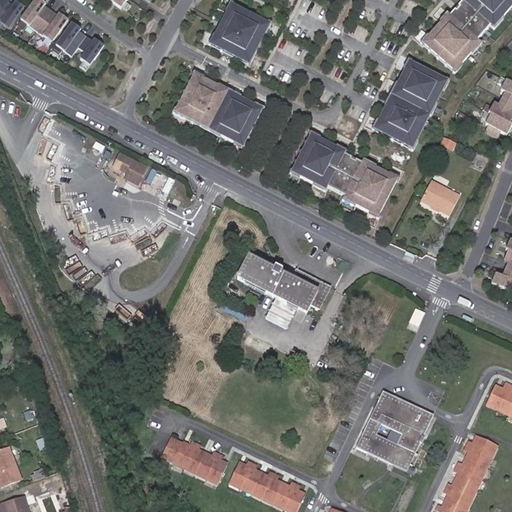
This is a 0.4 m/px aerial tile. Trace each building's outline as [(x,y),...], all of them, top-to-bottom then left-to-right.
[(131,1),(131,0),(109,0),(127,12),(133,2),(131,1)] [(432,34),(426,41),(455,68),(462,62),(463,63),(474,51),(472,49),(503,16),(505,18),(511,9),(511,0),(465,0),(461,5),(463,6),(459,10),(457,9),(444,23),(442,22),(431,33),(432,34)] [(5,2),(0,4),(0,25),(2,27),(0,29),(8,36),(24,15),(15,9),(12,13),(8,10),(5,2)] [(39,6),(23,29),(39,40),(53,19),(46,14),(47,12),(39,6)] [(266,42),(271,33),(269,32),(273,23),(237,6),(233,14),(231,13),(227,22),(228,23),(225,29),(224,28),(220,37),(222,38),(217,47),(253,64),(258,55),(259,56),(264,47),(263,47),(265,41),(266,42)] [(39,40),(54,51),(70,28),(61,22),(60,24),(53,19),(39,40)] [(74,31),(59,54),(74,65),(80,56),(89,44),(82,39),(83,37),(74,31)] [(96,49),(89,44),(80,56),(87,61),(83,67),(93,74),(107,54),(97,47),(96,49)] [(448,78),(413,59),(409,67),(407,66),(400,80),(402,81),(392,99),(393,99),(390,105),(387,103),(379,117),(382,118),(377,127),(409,144),(414,136),(415,137),(435,100),(437,101),(445,87),(443,86),(448,78)] [(511,79),(506,76),(500,86),(504,88),(496,101),(492,98),(486,108),(488,109),(483,119),(485,120),(481,127),(493,134),(497,127),(503,131),(509,122),(507,120),(511,112),(511,110),(508,108),(511,101),(511,79)] [(248,148),(266,113),(258,109),(259,107),(245,100),(244,102),(226,93),(225,94),(220,91),(222,88),(208,80),(206,83),(198,79),(181,111),(189,116),(189,117),(226,136),(225,138),(239,145),(240,144),(248,148)] [(323,143),(315,138),(296,173),(305,178),(304,179),(318,187),(319,185),(360,206),(358,208),(372,215),(373,214),(382,218),(400,183),(392,178),(392,177),(378,170),(377,172),(359,163),(359,164),(354,161),(354,160),(337,151),(338,149),(324,141),(323,143)] [(456,143),(445,138),(441,144),(452,150),(456,143)] [(137,185),(146,167),(120,154),(114,166),(128,173),(125,178),(137,185)] [(425,201),(444,211),(453,215),(462,197),(434,184),(425,201)] [(511,237),(511,240),(506,238),(501,249),(504,249),(500,260),(504,261),(499,275),(493,273),(489,283),(511,292),(511,237)] [(267,291),(308,311),(311,306),(319,310),(330,287),(296,270),(292,278),(248,256),(236,280),(265,294),(267,291)] [(306,315),(308,311),(267,291),(265,294),(306,315)] [(486,404),(511,416),(511,394),(510,393),(511,388),(511,386),(505,384),(503,389),(495,386),(486,404)] [(419,410),(382,393),(379,399),(416,417),(419,410)] [(379,399),(356,449),(388,464),(391,458),(409,466),(432,416),(419,410),(416,417),(379,399)] [(437,511),(464,511),(496,447),(475,437),(472,443),(467,442),(463,451),(467,452),(461,465),(457,463),(453,472),(457,474),(451,486),(448,485),(443,494),(446,495),(440,508),(437,507),(435,511),(437,511)] [(211,457),(197,450),(199,446),(191,442),(189,446),(182,443),(180,447),(172,443),(163,462),(171,466),(173,463),(217,484),(227,464),(220,461),(222,457),(213,452),(211,457)] [(0,487),(0,489),(20,481),(9,449),(0,452),(0,487)] [(406,472),(409,466),(391,458),(388,464),(406,472)] [(238,463),(229,483),(288,511),(297,511),(306,494),(298,490),(299,488),(291,483),(289,487),(276,481),(278,477),(269,473),(267,476),(254,470),(256,466),(247,462),(245,466),(238,463)] [(32,481),(43,477),(41,469),(29,473),(32,481)] [(26,511),(23,499),(2,504),(3,511),(26,511)]
